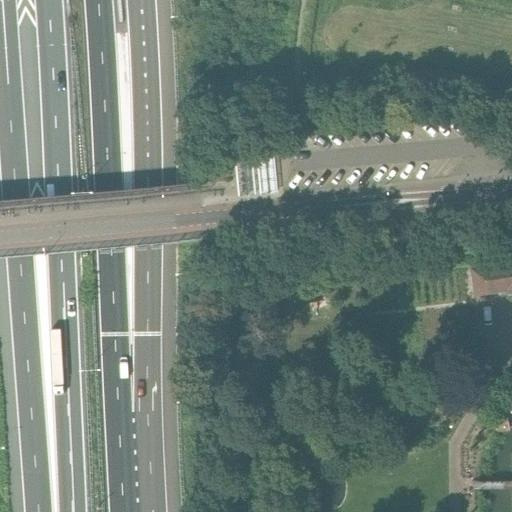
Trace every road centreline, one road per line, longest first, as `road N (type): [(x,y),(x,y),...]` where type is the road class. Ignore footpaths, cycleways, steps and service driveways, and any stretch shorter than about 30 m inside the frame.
road 1 (residential): [(0,235),(511,196)]
road 2 (trunk): [(8,0),(45,511)]
road 3 (motorway): [(48,0),(71,511)]
road 4 (trunk): [(118,412),(139,335),(132,0)]
road 5 (motorway): [(118,412),(96,0)]
